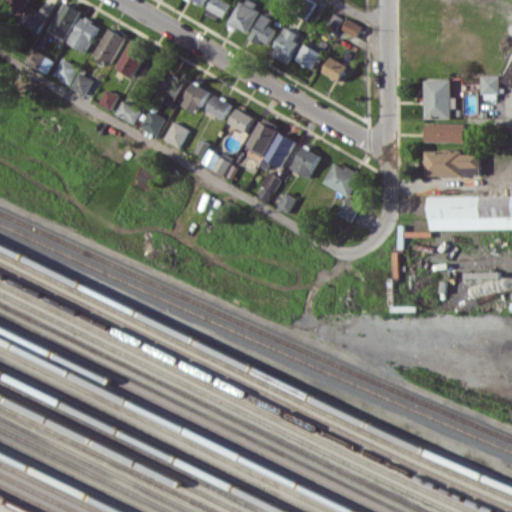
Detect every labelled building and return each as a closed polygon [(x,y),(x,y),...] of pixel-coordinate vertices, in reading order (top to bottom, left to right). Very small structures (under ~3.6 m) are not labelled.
[(11,0),(11,2),(16,4),(12,14),(23,18),(30,0),(11,0)] [(213,0),(207,10),(224,20),(235,1),(233,0),(213,0)] [(248,33),(262,8),(248,0),(242,0),(230,22),(248,33)] [(52,30),(68,39),(83,10),(67,1),(52,30)] [(22,25),(41,34),(48,18),(29,9),(22,25)] [(273,18),(264,13),(252,37),(270,45),(278,29),(270,25),(273,18)] [(101,24),(84,16),(71,43),(89,51),(101,24)] [(357,37),(364,27),(350,18),(344,28),(357,37)] [(302,34),(284,26),(273,54),(290,61),(302,34)] [(127,35),(109,28),(97,55),(115,63),(127,35)] [(118,68),(135,77),(150,48),(133,39),(118,68)] [(299,59),(317,67),(323,51),(305,43),(299,59)] [(325,72),(342,80),(350,64),(332,56),(325,72)] [(71,83),(79,65),(63,58),(55,76),(71,83)] [(88,94),(95,79),(80,72),(73,87),(88,94)] [(179,97),(187,81),(170,73),(162,89),(179,97)] [(483,75),(483,93),(502,92),(501,75),(483,75)] [(427,118),(454,118),(454,108),(459,108),(459,97),(454,97),(454,79),(427,79),(427,118)] [(210,89),(194,82),(183,105),(199,112),(210,89)] [(113,109),(121,95),(109,88),(101,102),(113,109)] [(226,118),(233,103),(215,94),(208,110),(226,118)] [(144,109),(124,100),(118,114),(137,123),(144,109)] [(248,131),(256,117),(238,107),(231,122),(248,131)] [(169,117),(153,109),(144,126),(160,135),(169,117)] [(265,155),(281,124),(265,116),(249,147),(265,155)] [(166,139),(182,146),(191,128),(175,121),(166,139)] [(467,141),(468,123),(428,123),(428,141),(467,141)] [(298,140),(282,131),(268,157),(284,166),(298,140)] [(322,154),(305,145),(293,167),(310,177),(322,154)] [(228,174),(234,160),(210,149),(204,163),(228,174)] [(428,175),(483,174),(482,152),(465,153),(465,149),(428,149),(428,175)] [(325,181),(351,196),(363,175),(338,160),(325,181)] [(280,207),(291,212),(298,197),(287,191),(280,207)] [(511,194),(432,196),(432,229),(511,227),(511,194)] [(354,221),(363,203),(349,196),(339,213),(354,221)]
